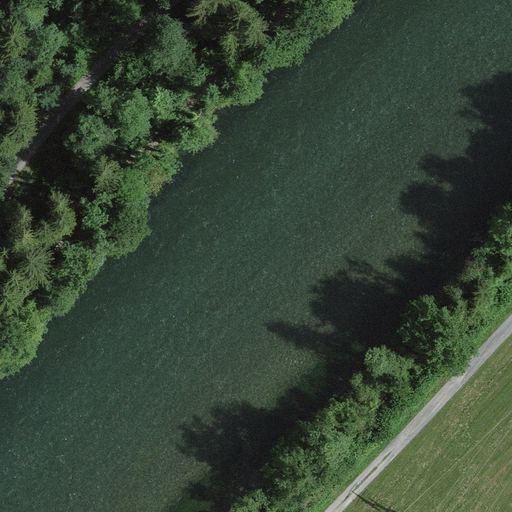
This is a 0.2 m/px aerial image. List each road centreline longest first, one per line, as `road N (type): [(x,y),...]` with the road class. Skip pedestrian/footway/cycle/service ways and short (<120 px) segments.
road 1 (unknown): [(302,0),(0,298)]
road 2 (track): [(168,0),(44,135),(0,198)]
road 3 (track): [(335,511),(511,328)]
